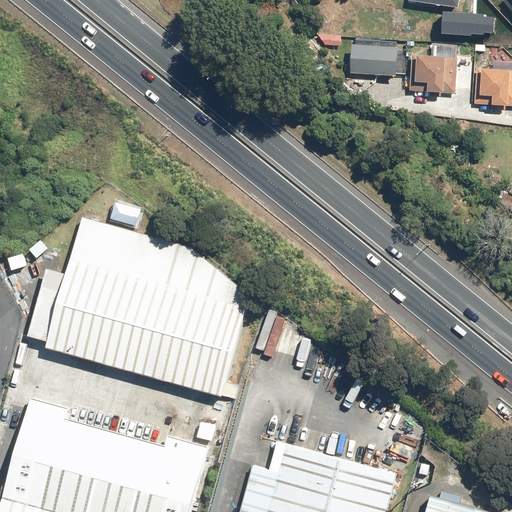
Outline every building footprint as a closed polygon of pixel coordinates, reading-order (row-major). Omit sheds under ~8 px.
[(464,0),(412,0),(413,1),(463,9),(464,0)] [(345,36),(323,35),(323,45),(344,46),(345,36)] [(360,42),(356,72),(401,77),(404,47),(360,42)] [(459,59),(416,54),(412,88),(455,93),(459,59)] [(511,71),(481,69),(478,105),(511,107),(511,71)] [(51,346),(217,386),(246,286),(196,247),(84,220),(70,273),(49,268),(32,334),(53,340),(51,346)] [(1,511),(191,511),(208,446),(29,402),(1,511)] [(386,511),(397,472),(288,443),(282,467),(256,460),(240,511),(386,511)] [(501,511),(439,494),(433,511),(501,511)]
